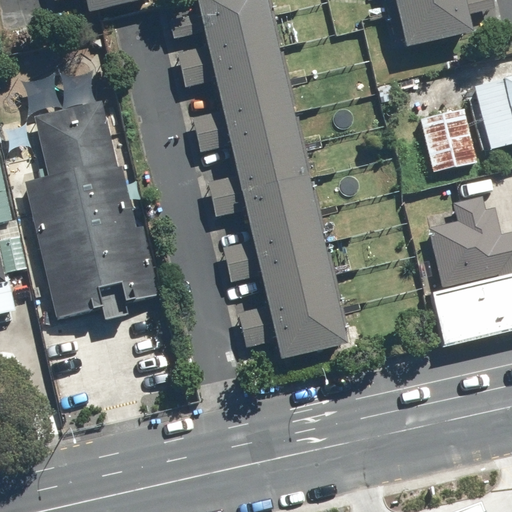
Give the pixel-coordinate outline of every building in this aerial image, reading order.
[(49,0),(50,3),(60,0),(81,0),(86,19),(154,3),(152,0),(49,0)] [(182,90),(209,84),(217,117),(190,123),(197,156),(224,150),(231,181),(204,187),(212,221),(239,215),(246,246),(215,253),(223,286),(254,279),(261,310),(230,317),(236,345),(267,338),(273,366),(340,351),(260,0),(189,0),(201,49),(174,56),(182,90)] [(388,0),(401,53),(468,37),(463,17),(490,11),(487,0),(388,0)] [(511,80),(472,90),(487,155),(511,148),(511,80)] [(3,129),(44,305),(138,283),(97,107),(3,129)] [(461,112),(415,121),(427,178),(472,169),(461,112)] [(0,200),(0,318),(11,317),(4,279),(0,280),(0,224),(4,224),(0,200)] [(427,232),(441,292),(433,294),(445,344),(511,328),(511,236),(501,239),(494,211),(481,214),(478,203),(453,209),(456,225),(427,232)] [(18,241),(0,243),(0,262),(3,277),(24,273),(18,241)]
